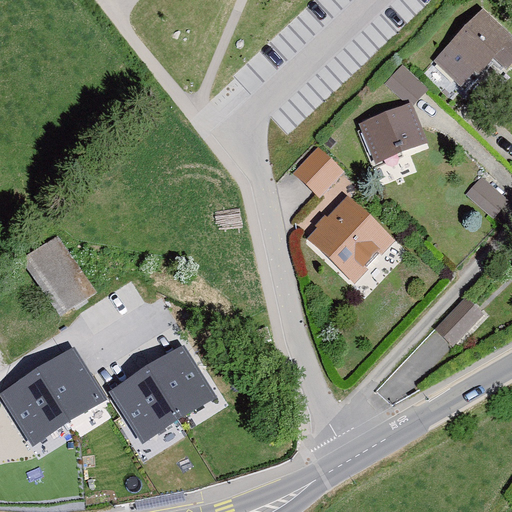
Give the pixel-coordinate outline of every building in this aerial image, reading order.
[(511,41),(482,13),(435,64),(462,90),(475,76),(480,80),(495,64),(506,75),(511,69),(511,41)] [(402,67),(386,83),(412,109),(428,92),(402,67)] [(411,108),(359,130),(376,170),(428,148),(411,108)] [(346,175),(318,149),(293,176),(320,202),(346,175)] [(482,179),(466,196),(493,221),(509,205),(482,179)] [(345,198),(305,242),(355,288),(395,244),(345,198)] [(22,262),(60,317),(96,292),(58,237),(22,262)] [(484,317),(465,298),(435,330),(454,348),(484,317)] [(185,345),(110,392),(143,444),(218,398),(185,345)] [(75,346),(0,393),(0,396),(32,447),(108,399),(75,346)]
